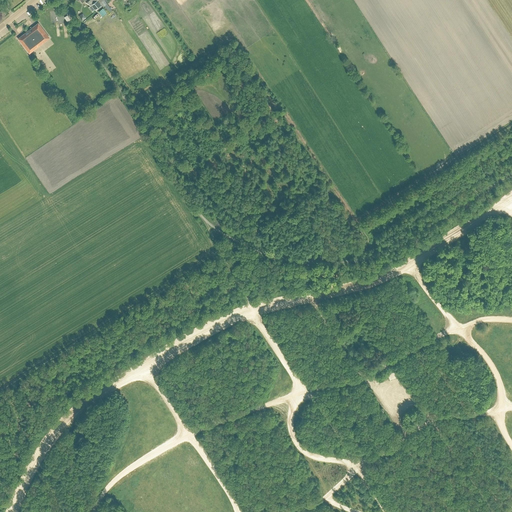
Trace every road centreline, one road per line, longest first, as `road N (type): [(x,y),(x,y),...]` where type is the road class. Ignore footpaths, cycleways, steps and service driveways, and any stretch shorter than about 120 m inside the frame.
road 1 (track): [(11,511),(51,436),(107,387),(239,314),(380,278),(511,198)]
road 2 (track): [(91,511),(118,475),(187,433),(316,387),(364,379),(456,325)]
road 3 (track): [(386,511),(254,316),(221,253)]
road 4 (track): [(511,446),(500,423),(496,373),(409,264)]
road 5 (track): [(239,511),(144,365)]
road 6 (track): [(357,467),(438,417),(511,407)]
